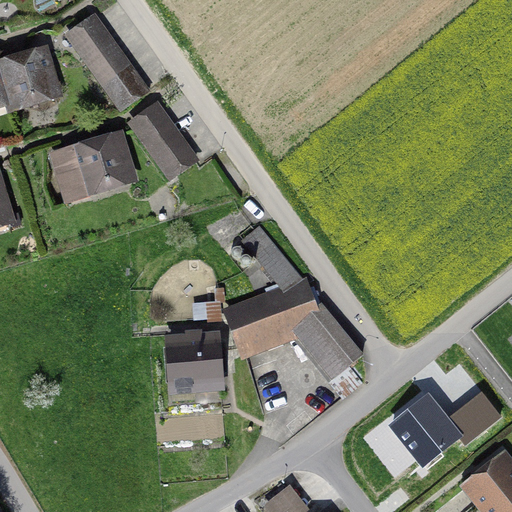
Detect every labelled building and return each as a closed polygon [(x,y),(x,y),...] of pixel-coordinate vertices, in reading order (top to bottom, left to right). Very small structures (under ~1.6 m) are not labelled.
[(65,37),(78,55),(108,35),(95,16),(65,37)] [(78,55),(105,93),(134,72),(108,35),(78,55)] [(63,100),(48,49),(0,63),(0,74),(10,109),(12,115),(63,100)] [(150,94),(134,72),(105,93),(121,115),(150,94)] [(0,74),(0,111),(10,109),(0,74)] [(158,106),(130,125),(147,149),(174,129),(158,106)] [(194,156),(174,129),(147,149),(166,176),(194,156)] [(122,133),(55,154),(70,200),(137,179),(122,133)] [(0,182),(0,232),(14,228),(0,182)] [(240,364),(296,343),(330,386),(364,355),(326,311),(318,317),(305,280),(262,226),(240,245),(277,291),(224,312),(240,364)] [(193,324),(221,324),(221,305),(225,305),(225,291),(214,291),(214,305),(193,305),(193,324)] [(165,340),(167,405),(224,403),(221,348),(219,349),(219,336),(201,337),(201,334),(183,334),(183,339),(165,340)] [(461,436),(427,395),(389,426),(423,467),(461,436)] [(511,511),(511,462),(505,454),(459,492),(474,511),(511,511)] [(306,511),(289,489),(263,509),(265,511),(306,511)]
